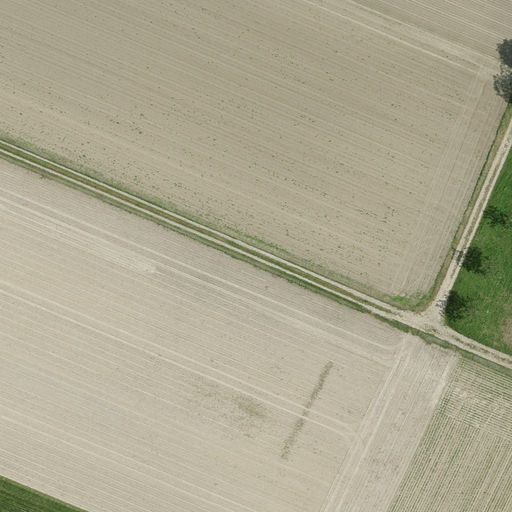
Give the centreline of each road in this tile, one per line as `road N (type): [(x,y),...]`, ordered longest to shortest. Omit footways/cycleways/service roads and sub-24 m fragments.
road 1 (track): [(511,360),(0,144)]
road 2 (track): [(421,322),(511,117)]
